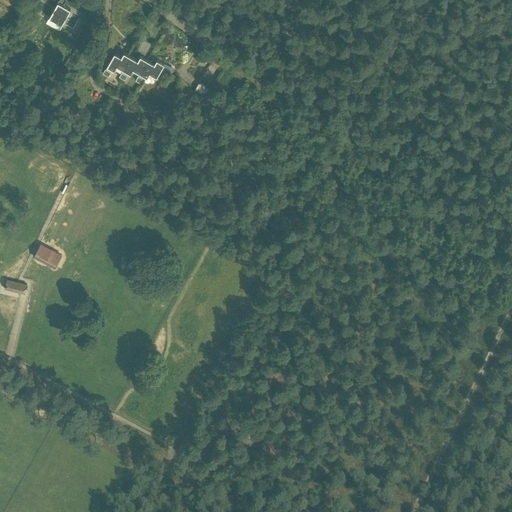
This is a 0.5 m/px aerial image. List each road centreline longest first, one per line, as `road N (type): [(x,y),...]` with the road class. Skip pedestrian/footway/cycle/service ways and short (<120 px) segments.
road 1 (track): [(511,277),(340,139),(289,117),(232,58),(202,40)]
road 2 (track): [(247,310),(464,408)]
road 3 (track): [(415,511),(511,305)]
